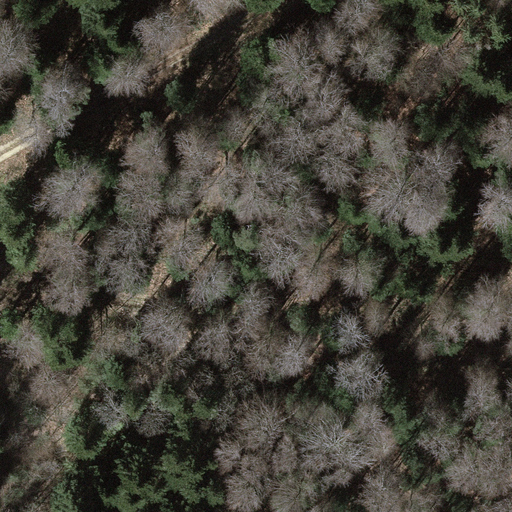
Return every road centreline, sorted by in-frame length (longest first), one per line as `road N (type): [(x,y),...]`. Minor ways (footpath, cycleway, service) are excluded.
road 1 (track): [(511,371),(416,365),(133,297),(0,280)]
road 2 (track): [(276,0),(0,151)]
